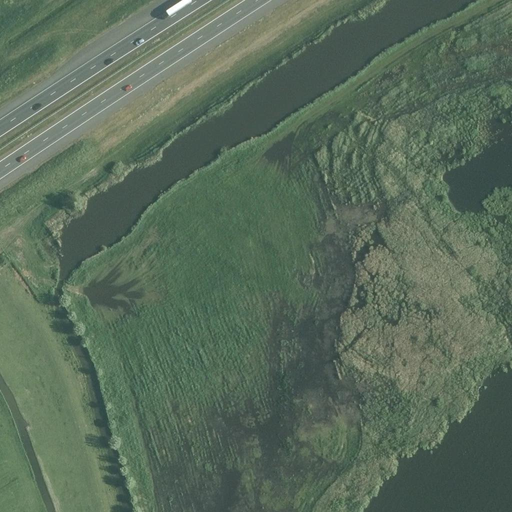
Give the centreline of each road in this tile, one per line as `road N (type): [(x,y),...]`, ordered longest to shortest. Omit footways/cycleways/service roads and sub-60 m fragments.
road 1 (motorway): [(0,170),(262,0)]
road 2 (motorway): [(195,0),(0,124)]
